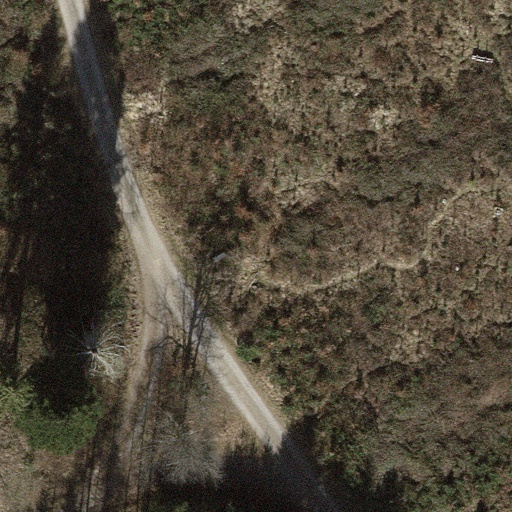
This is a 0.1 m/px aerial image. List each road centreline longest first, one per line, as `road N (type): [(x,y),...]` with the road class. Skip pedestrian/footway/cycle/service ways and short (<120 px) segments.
road 1 (track): [(113,0),(170,265),(331,511)]
road 2 (track): [(83,511),(104,496),(170,265)]
road 3 (track): [(104,496),(278,439)]
